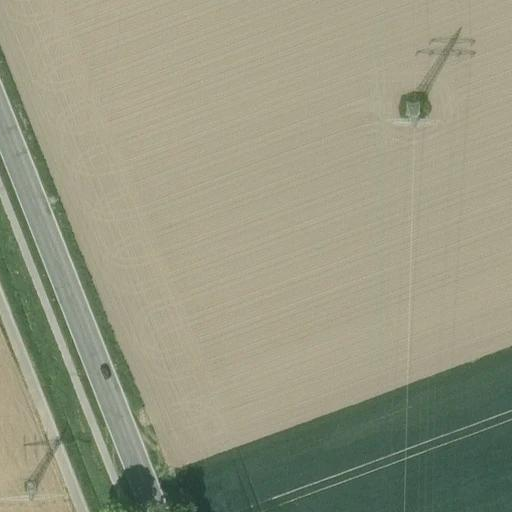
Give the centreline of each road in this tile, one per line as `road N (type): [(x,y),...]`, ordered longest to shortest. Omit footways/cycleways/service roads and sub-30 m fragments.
road 1 (secondary): [(154,511),(0,119)]
road 2 (track): [(81,511),(0,303)]
